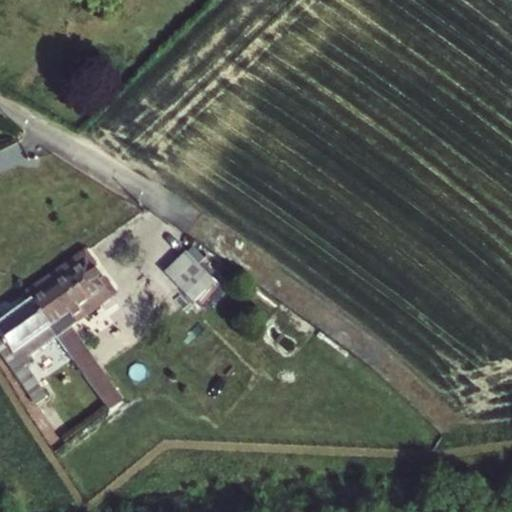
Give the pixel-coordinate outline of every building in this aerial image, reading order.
[(165,273),(185,303),(231,271),(200,249),(165,273)] [(86,255),(30,295),(36,303),(91,262),(86,255)] [(36,303),(53,327),(108,286),(91,262),(36,303)] [(202,294),(210,305),(228,291),(219,280),(202,294)] [(108,286),(53,327),(59,335),(114,294),(108,286)] [(0,331),(1,333),(0,333),(0,352),(25,388),(42,412),(56,402),(34,372),(39,369),(35,363),(64,342),(59,335),(53,327),(36,303),(0,328),(0,331)]
